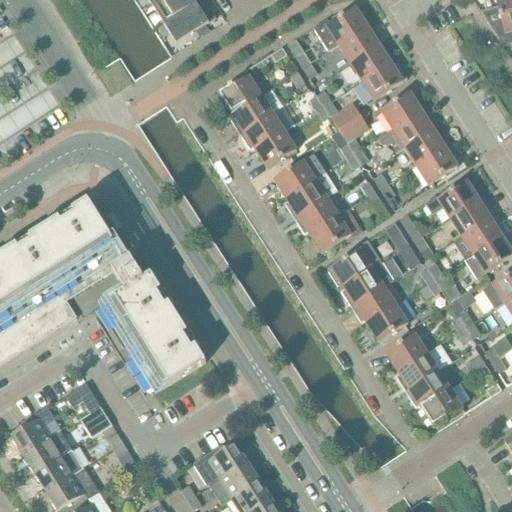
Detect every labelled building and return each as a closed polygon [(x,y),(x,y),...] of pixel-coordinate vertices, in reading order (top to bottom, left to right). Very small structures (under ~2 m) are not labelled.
[(161,0),(151,6),(164,26),(196,5),(192,0),(161,0)] [(511,46),(511,0),(497,0),(498,2),(496,2),(498,8),(501,21),(488,25),(503,49),(511,46)] [(196,5),(164,26),(177,46),(216,20),(211,13),(204,17),(196,5)] [(480,13),(488,25),(501,21),(498,8),(480,13)] [(329,54),(339,47),(368,29),(356,10),(330,27),(327,22),(313,30),(329,54)] [(368,29),(339,47),(350,66),(383,45),(373,29),(370,32),(368,29)] [(350,66),(362,84),(391,65),(390,62),(393,60),(383,45),(350,66)] [(282,50),(271,57),(276,65),(287,58),(282,50)] [(296,60),(303,71),(310,66),(303,56),(296,60)] [(393,68),(391,65),(362,84),(374,103),(407,82),(397,66),(393,68)] [(317,77),(310,66),(303,71),(309,81),(317,77)] [(297,74),(290,79),(297,90),(304,85),(297,74)] [(220,97),(232,116),(261,97),(249,78),(220,97)] [(316,98),(323,109),(331,104),(324,94),(316,98)] [(381,114),(393,132),(422,114),(410,95),(381,114)] [(240,137),(273,115),(261,97),(232,116),(234,119),(230,121),(240,137)] [(309,103),(316,114),(323,109),(316,98),(309,103)] [(331,104),(323,109),(330,119),(339,133),(361,119),(353,107),(338,117),(331,104)] [(330,119),(323,109),(316,114),(323,124),(330,119)] [(422,114),(393,132),(379,141),(383,146),(387,147),(393,144),(399,153),(397,154),(397,155),(405,151),(438,129),(428,114),(424,116),(422,114)] [(253,150),(255,152),(284,134),(273,115),(240,137),(250,152),(253,150)] [(348,146),(354,157),(361,152),(354,140),(368,131),(361,119),(339,133),(348,146)] [(405,151),(416,168),(446,150),(444,147),(448,145),(438,129),(405,151)] [(297,153),(284,134),(255,152),(267,171),(297,153)] [(340,151),(347,162),(354,157),(348,146),(340,151)] [(458,169),(446,150),(416,168),(428,188),(458,169)] [(361,152),(354,157),(361,168),(368,163),(361,152)] [(274,182),(286,201),(326,176),(314,157),(304,163),(274,182)] [(361,168),(354,157),(347,162),(354,172),(361,168)] [(294,222),(327,200),(338,194),(326,176),(286,201),(288,204),(284,206),(294,222)] [(373,181),(380,192),(388,187),(381,177),(373,181)] [(437,198),(425,206),(432,217),(443,210),(450,221),(479,202),(467,183),(439,201),(437,198)] [(361,190),(368,200),(375,195),(368,185),(361,190)] [(395,198),(388,187),(380,192),(387,203),(395,198)] [(389,217),(375,195),(368,200),(382,222),(389,217)] [(339,218),(327,200),(294,222),(304,237),(308,235),(310,237),(339,218)] [(479,202),(450,221),(461,239),(494,218),(485,202),(481,205),(479,202)] [(0,333),(61,295),(59,291),(116,255),(119,253),(89,205),(74,214),(72,211),(57,220),(59,223),(31,241),(29,238),(14,246),(16,250),(0,259),(0,333)] [(322,256),(346,241),(348,244),(360,236),(346,214),(339,218),(310,237),(322,256)] [(400,222),(414,244),(421,239),(407,217),(400,222)] [(461,239),(453,244),(465,262),(473,257),(502,238),(501,236),(504,233),(494,218),(461,239)] [(394,242),(401,252),(409,247),(402,237),(394,242)] [(473,257),(465,262),(477,281),(485,276),(511,258),(511,253),(502,238),(473,257)] [(428,250),(421,239),(414,244),(421,254),(428,250)] [(342,287),(343,289),(382,265),(369,246),(367,247),(365,245),(357,250),(359,252),(327,273),(338,289),(342,287)] [(415,258),(409,247),(401,252),(408,263),(415,258)] [(61,295),(0,333),(0,367),(77,319),(67,303),(113,274),(125,293),(106,305),(107,307),(160,392),(160,393),(206,364),(196,349),(200,347),(191,333),(187,335),(170,306),(173,304),(164,290),(161,292),(151,277),(143,282),(131,261),(123,266),(116,255),(59,291),(61,295)] [(382,265),(343,289),(345,292),(341,294),(351,310),(384,289),(394,282),(382,265)] [(428,271),(434,282),(442,277),(435,267),(428,271)] [(420,276),(427,287),(434,282),(428,271),(420,276)] [(511,273),(483,293),(495,312),(504,306),(511,300),(511,273)] [(449,288),(442,277),(434,282),(441,293),(449,288)] [(427,287),(419,291),(426,302),(434,297),(441,293),(434,282),(427,287)] [(367,326),(396,307),(384,289),(351,310),(361,325),(365,323),(367,326)] [(396,307),(367,326),(379,345),(408,326),(406,323),(415,318),(405,302),(396,308),(396,307)] [(457,302),(450,306),(459,320),(465,330),(473,326),(462,310),(457,302)] [(459,320),(451,324),(458,335),(465,330),(459,320)] [(473,326),(465,330),(472,341),(479,336),(473,326)] [(465,330),(458,335),(465,346),(472,341),(465,330)] [(385,355),(398,374),(427,355),(415,336),(385,355)] [(491,365),(499,361),(492,350),(484,355),(491,365)] [(406,394),(439,373),(427,355),(398,374),(399,377),(396,379),(406,394)] [(486,369),(479,358),(468,365),(475,375),(486,369)] [(506,371),(499,361),(491,365),(498,376),(506,371)] [(419,407),(421,410),(450,391),(439,373),(406,394),(415,410),(419,407)] [(501,393),(497,385),(486,392),(491,400),(501,393)] [(86,386),(65,399),(73,410),(74,412),(84,406),(91,416),(100,410),(86,386)] [(433,429),(460,412),(462,410),(450,391),(421,410),(433,429)] [(19,427),(22,432),(12,438),(24,458),(52,440),(45,428),(55,422),(47,409),(19,427)] [(92,441),(101,434),(112,428),(100,410),(91,416),(80,422),(92,441)] [(112,428),(101,434),(107,444),(118,437),(112,428)] [(60,434),(52,440),(24,458),(35,476),(72,453),(71,453),(72,452),(70,446),(65,439),(60,434)] [(128,454),(123,446),(113,453),(118,460),(128,454)] [(225,452),(222,447),(194,465),(209,489),(247,465),(235,446),(225,452)] [(72,453),(35,476),(46,494),(83,472),(72,453)] [(221,507),(231,501),(259,483),(247,465),(209,489),(221,507)] [(143,478),(138,470),(128,477),(133,485),(143,478)] [(99,495),(83,472),(46,494),(57,511),(72,511),(89,501),(99,495)] [(253,511),(271,501),(259,483),(231,501),(238,511),(253,511)] [(181,493),(187,503),(195,498),(188,488),(181,493)] [(109,511),(99,495),(89,501),(72,511),(109,511)] [(158,502),(154,495),(143,501),(148,509),(158,502)] [(195,511),(201,509),(195,498),(187,503),(192,511),(195,511)] [(253,511),(277,511),(271,501),(253,511)]
